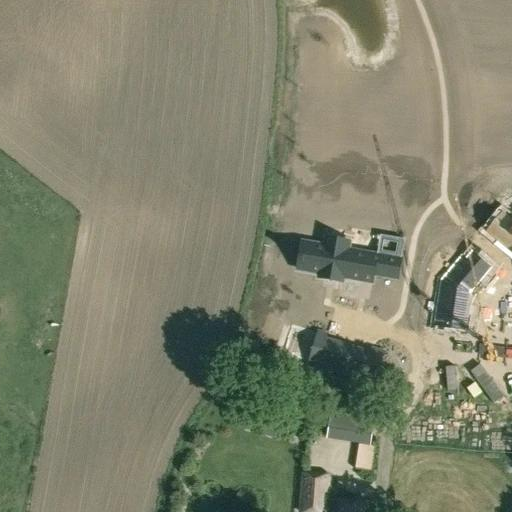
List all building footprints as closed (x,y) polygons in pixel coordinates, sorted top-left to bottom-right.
[(324,246),(303,242),(300,256),(298,256),(298,261),(299,262),(297,270),(319,273),(318,277),(343,282),(343,277),(372,282),(373,275),(397,279),(400,259),(348,250),(350,242),(325,238),(324,246)] [(443,281),(436,325),(467,329),(469,316),(463,316),(467,292),(488,267),(473,254),(467,261),(463,257),(443,281)] [(414,308),(416,330),(425,329),(423,308),(414,308)] [(511,321),(500,322),(502,367),(511,366),(511,321)] [(363,338),(385,338),(386,327),(363,327),(363,338)] [(370,384),(379,354),(368,350),(366,355),(321,341),(323,337),(314,334),(305,364),(370,384)] [(511,393),(511,377),(503,377),(504,394),(511,393)] [(332,415),(328,441),(359,446),(371,448),(375,422),(332,415)] [(364,511),(365,503),(329,501),(331,474),(302,471),(298,511),(364,511)]
